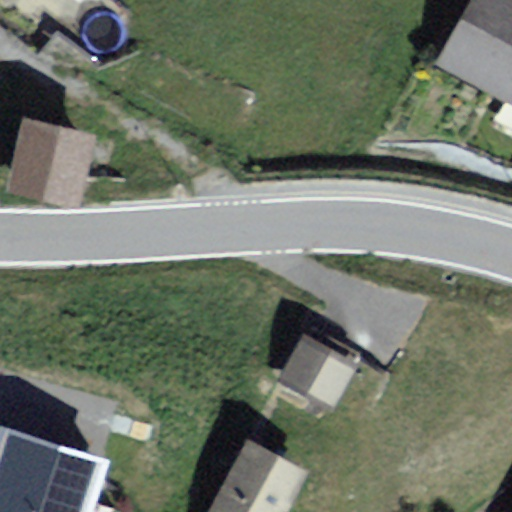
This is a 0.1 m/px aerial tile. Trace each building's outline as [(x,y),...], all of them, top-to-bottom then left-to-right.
[(67,0),(82,10),(89,0),(67,0)] [(511,0),(462,0),(426,72),(511,116),(511,0)] [(82,138),(9,124),(1,194),(20,197),(20,205),(67,212),(82,138)] [(269,394),(320,418),(345,370),(297,342),(269,394)] [(88,511),(106,454),(0,422),(0,511),(88,511)] [(277,511),(295,476),(234,445),(201,511),(277,511)]
